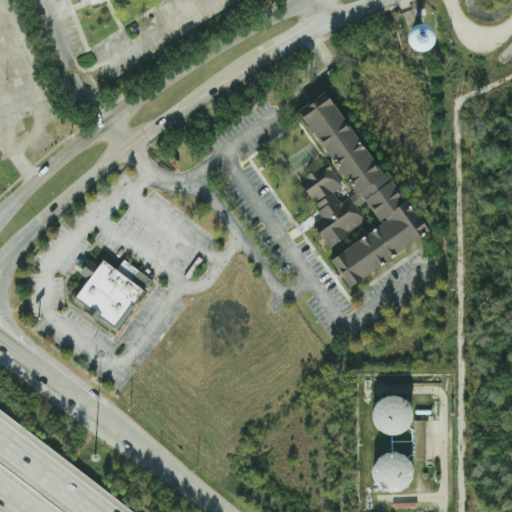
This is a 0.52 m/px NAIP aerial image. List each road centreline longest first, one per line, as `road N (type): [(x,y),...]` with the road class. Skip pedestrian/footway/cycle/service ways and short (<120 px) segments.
road 1 (secondary): [(0,262),(126,150),(228,80),(381,0)]
road 2 (secondary): [(308,0),(203,55),(0,215)]
road 3 (secondary): [(216,511),(98,418)]
road 4 (secondary): [(98,418),(0,343)]
